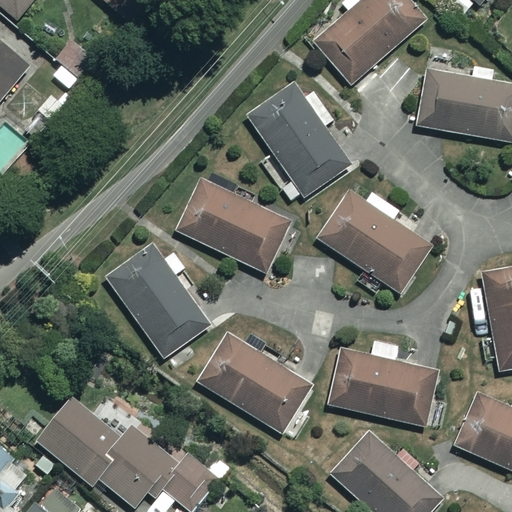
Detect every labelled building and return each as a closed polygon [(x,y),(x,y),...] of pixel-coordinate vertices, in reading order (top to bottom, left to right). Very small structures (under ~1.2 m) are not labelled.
[(30,0),(0,0),(0,4),(16,18),(30,0)] [(136,0),(102,0),(120,17),(136,0)] [(427,15),(412,0),(358,0),(312,46),(353,87),(427,15)] [(97,54),(77,38),(58,61),(79,78),(97,54)] [(0,99),(28,65),(0,42),(0,99)] [(511,144),(511,86),(490,82),(493,69),(469,64),(466,77),(427,69),(415,125),(511,144)] [(303,102),(291,86),(246,121),(306,198),(351,163),(323,126),(332,119),(313,94),(303,102)] [(288,221),(202,181),(177,232),(263,273),(288,221)] [(377,210),(352,193),(319,239),(395,293),(429,246),(392,221),(399,211),(384,201),(377,210)] [(209,324),(150,247),(105,281),(164,359),(209,324)] [(511,369),(511,267),(481,272),(497,372),(511,369)] [(395,346),(373,341),(369,357),(343,352),(332,407),(425,426),(436,370),(392,361),(395,346)] [(306,391),(224,342),(199,384),(280,433),(306,391)] [(511,397),(506,407),(478,394),(455,446),(511,471),(511,397)] [(135,508),(145,494),(154,500),(163,489),(191,510),(217,475),(121,404),(104,426),(68,399),(35,444),(93,487),(98,481),(135,508)] [(429,511),(441,499),(366,436),(331,478),(371,511),(429,511)] [(0,511),(3,511),(33,475),(0,449),(0,511)] [(74,500),(52,483),(28,511),(78,511),(69,505),(74,500)]
